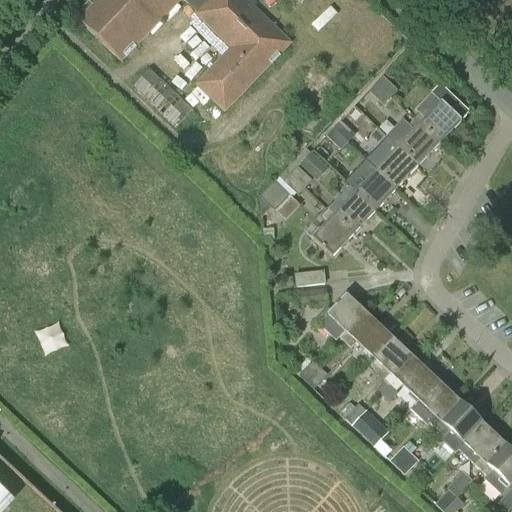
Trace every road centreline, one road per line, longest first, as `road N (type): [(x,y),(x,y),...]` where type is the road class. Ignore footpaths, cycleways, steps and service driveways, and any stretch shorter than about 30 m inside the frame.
road 1 (residential): [(511,372),(431,295),(439,260),(511,109)]
road 2 (residential): [(511,109),(403,0)]
